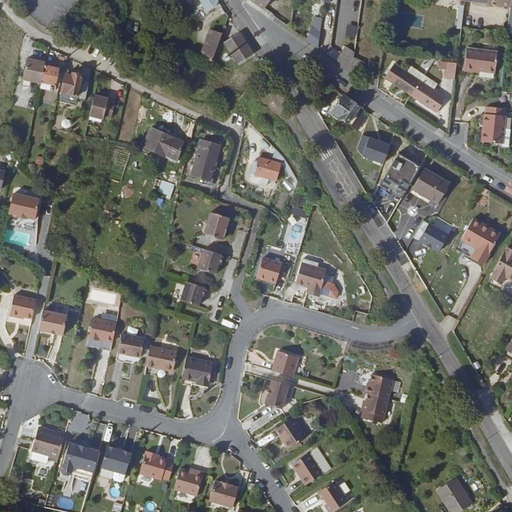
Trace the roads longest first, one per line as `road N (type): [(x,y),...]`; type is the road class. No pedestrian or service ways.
road 1 (tertiary): [(251,32),(425,318)]
road 2 (residential): [(511,186),(273,27),(251,32)]
road 3 (residential): [(216,422),(229,407),(239,346),(268,317),(367,336),(425,318)]
road 4 (residential): [(0,468),(26,386),(181,429),(216,422)]
road 5 (residential): [(0,3),(36,33),(144,92),(239,133)]
road 6 (tertiary): [(425,318),(511,466)]
